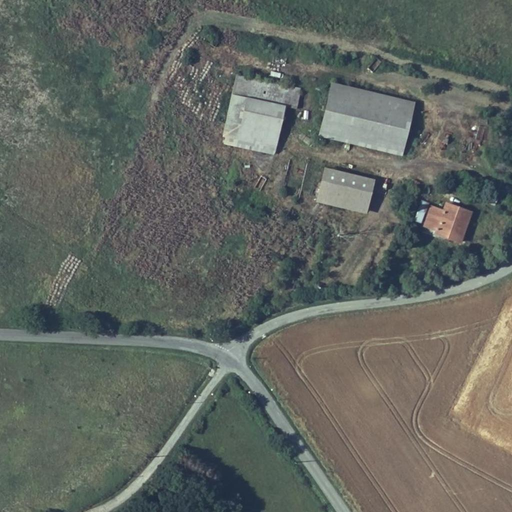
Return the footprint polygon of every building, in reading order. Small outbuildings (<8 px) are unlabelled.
[(247,97),(253,80),(236,75),(231,93),(247,97)] [(302,79),(299,90),(294,109),(309,112),(316,82),(302,79)] [(249,100),(285,108),(289,88),(253,81),(249,100)] [(289,88),(285,108),(294,110),(294,109),(299,90),(289,88)] [(420,118),(333,96),(326,126),(414,146),(420,118)] [(277,151),(284,116),(283,116),(285,108),(249,100),(234,97),(224,139),(277,151)] [(477,145),(493,145),(494,124),(478,124),(477,145)] [(414,146),(326,126),(323,138),(410,160),(414,146)] [(375,181),(324,169),(316,203),(367,215),(375,181)] [(455,197),(453,204),(468,209),(471,202),(455,197)] [(432,226),(470,239),(481,205),(471,202),(468,209),(453,204),(451,209),(439,205),(432,226)]
